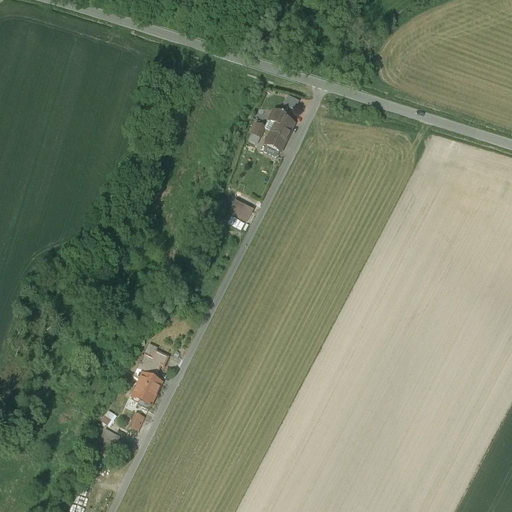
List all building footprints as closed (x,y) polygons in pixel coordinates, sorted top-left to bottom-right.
[(275,126),(266,143),(268,144),(266,147),(279,153),(281,149),(282,150),(294,125),(287,122),(288,120),(274,113),(269,123),(275,126)] [(251,135),(248,140),(257,145),(265,129),(257,125),(252,136),(251,135)] [(229,201),(224,212),(246,223),(252,212),(229,201)] [(153,364),(142,359),(139,364),(140,364),(150,369),(151,369),(153,364)] [(150,369),(140,364),(134,377),(141,380),(142,376),(143,376),(144,374),(147,375),(150,369)] [(143,376),(142,376),(141,380),(135,391),(131,400),(139,404),(140,402),(149,406),(149,409),(149,408),(161,385),(143,376)] [(134,377),(129,388),(132,390),(135,391),(141,380),(134,377)] [(149,406),(140,402),(139,404),(137,408),(147,413),(149,409),(150,408),(149,408),(149,409),(149,406)] [(109,429),(116,417),(107,412),(100,423),(109,429)] [(114,446),(101,439),(95,449),(96,450),(93,456),(105,463),(114,446)]
